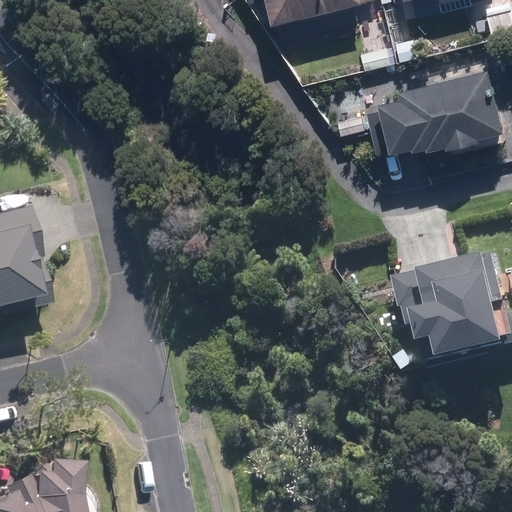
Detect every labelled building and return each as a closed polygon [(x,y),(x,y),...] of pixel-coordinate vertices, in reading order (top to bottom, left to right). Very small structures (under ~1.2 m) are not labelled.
[(260,0),(268,27),(372,2),(371,0),(260,0)] [(511,12),(510,2),(482,9),(488,38),(511,32),(511,12)] [(407,23),(388,29),(398,62),(417,56),(407,23)] [(389,66),(384,47),(358,53),(362,73),(389,66)] [(383,150),(385,156),(420,147),(421,153),(498,134),(483,73),(395,95),(397,102),(373,108),(375,114),(365,116),(374,152),(383,150)] [(0,307),(1,313),(52,301),(51,279),(41,256),(45,255),(32,206),(0,213),(0,307)] [(484,234),(408,250),(427,342),(492,329),(483,285),(494,283),(484,234)] [(0,497),(0,511),(88,511),(85,490),(88,458),(54,456),(53,468),(42,468),(37,483),(32,474),(9,484),(13,491),(0,497)]
